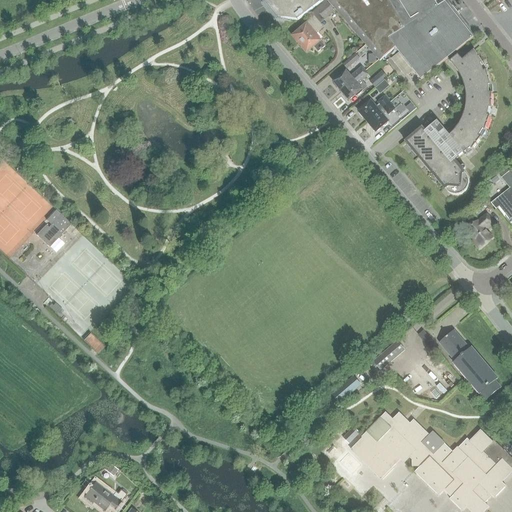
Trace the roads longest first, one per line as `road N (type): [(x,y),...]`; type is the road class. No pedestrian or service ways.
road 1 (tertiary): [(476,290),(235,0)]
road 2 (tertiary): [(0,56),(136,0)]
